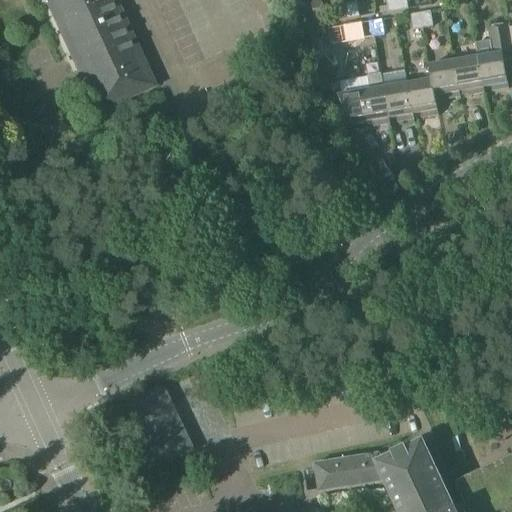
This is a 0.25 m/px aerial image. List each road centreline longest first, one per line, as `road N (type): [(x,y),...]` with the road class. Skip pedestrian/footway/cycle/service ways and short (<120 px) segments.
road 1 (residential): [(36,413),(185,345),(290,310),(405,217),(511,159)]
road 2 (unknown): [(232,497),(232,474),(249,449),(303,423),(343,417)]
